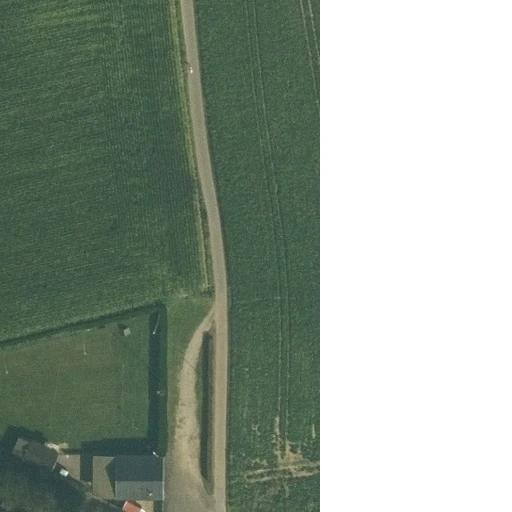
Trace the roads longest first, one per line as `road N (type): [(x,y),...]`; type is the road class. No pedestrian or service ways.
road 1 (track): [(186,0),(221,297)]
road 2 (track): [(221,297),(196,340),(187,382),(184,464),(198,511)]
road 3 (track): [(221,297),(219,511)]
